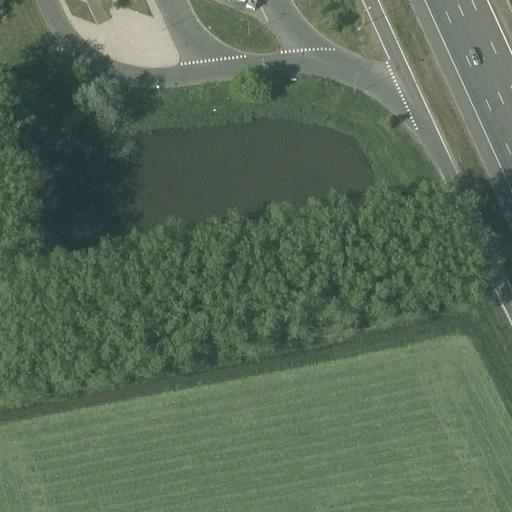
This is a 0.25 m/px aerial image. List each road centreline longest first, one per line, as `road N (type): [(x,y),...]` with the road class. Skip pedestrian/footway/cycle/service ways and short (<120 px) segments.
road 1 (motorway): [(412,98),(511,306)]
road 2 (motorway): [(450,0),(511,135)]
